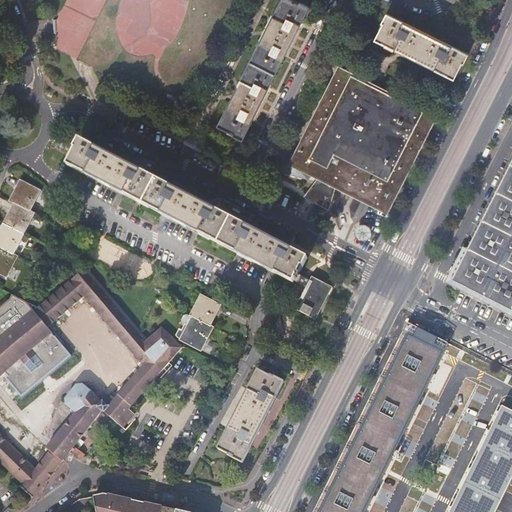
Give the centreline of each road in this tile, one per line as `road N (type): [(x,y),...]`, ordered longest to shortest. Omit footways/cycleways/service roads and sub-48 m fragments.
road 1 (residential): [(27,154),(66,190),(248,284),(257,298),(255,352),(186,473)]
road 2 (tertiary): [(511,1),(378,272)]
road 3 (tertiary): [(378,272),(253,511)]
road 4 (tertiary): [(291,511),(405,289)]
road 5 (tertiary): [(405,289),(511,73)]
road 6 (residential): [(240,195),(335,0)]
road 7 (residential): [(240,195),(89,115),(45,104)]
road 8 (tertiary): [(225,511),(145,485),(89,479),(36,511)]
road 9 (residential): [(378,272),(240,195)]
